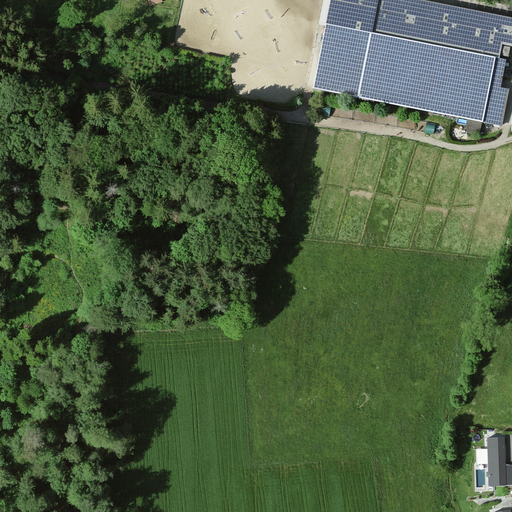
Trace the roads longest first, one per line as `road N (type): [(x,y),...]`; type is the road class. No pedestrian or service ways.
road 1 (track): [(279,116),(0,63)]
road 2 (track): [(279,116),(466,148),(511,139)]
